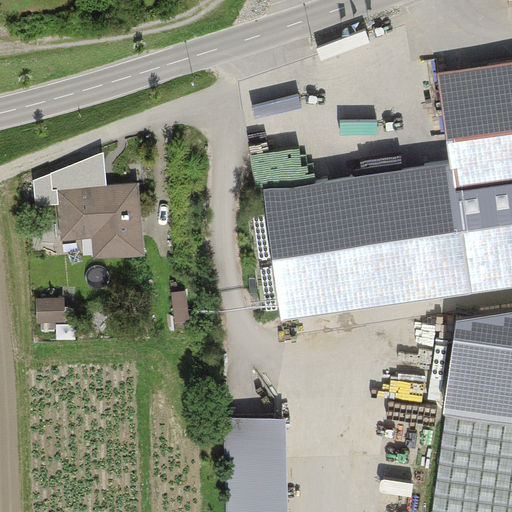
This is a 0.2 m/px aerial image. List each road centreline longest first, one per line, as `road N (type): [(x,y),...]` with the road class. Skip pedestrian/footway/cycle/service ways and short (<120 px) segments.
road 1 (tertiary): [(0,118),(371,0)]
road 2 (track): [(0,51),(153,32),(241,10),(285,27)]
